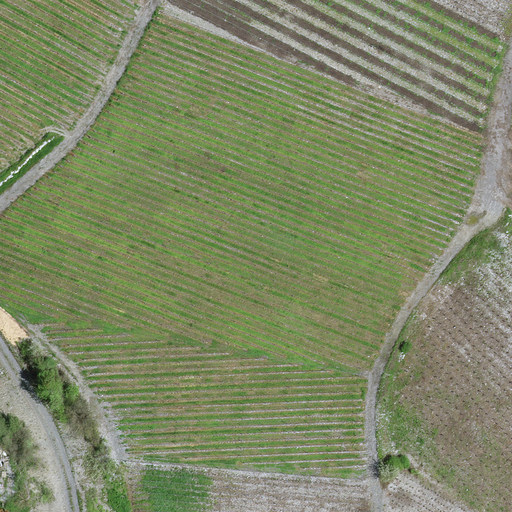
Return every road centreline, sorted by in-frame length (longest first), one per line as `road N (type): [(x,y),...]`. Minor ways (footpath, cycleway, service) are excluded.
road 1 (track): [(376,511),(372,405),(379,366),(479,203),(511,68)]
road 2 (track): [(152,0),(109,89),(0,202)]
road 3 (track): [(0,346),(61,462),(71,511)]
